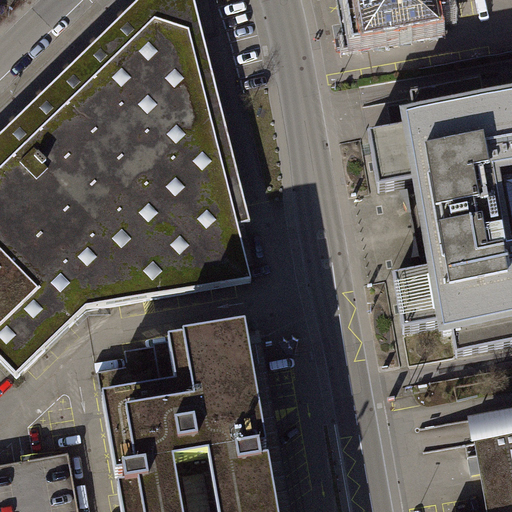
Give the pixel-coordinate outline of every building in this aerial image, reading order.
[(89,311),(252,280),(240,228),(253,226),(194,0),(145,0),(0,142),(0,359),(19,380),(89,311)] [(341,0),(351,55),(439,40),(436,22),(449,20),(445,0),(341,0)] [(56,57),(0,112),(0,134),(68,69),(56,57)] [(511,98),(488,102),(485,86),(416,98),(419,116),(407,117),(410,133),(376,138),(385,191),(419,185),(434,274),(398,280),(408,334),(444,328),(446,341),(457,339),(460,357),(511,348),(511,98)] [(284,511),(253,334),(159,350),(125,356),(128,371),(99,376),(122,511),(284,511)] [(511,511),(511,413),(474,420),(489,511),(511,511)] [(78,511),(69,458),(0,470),(0,511),(78,511)]
